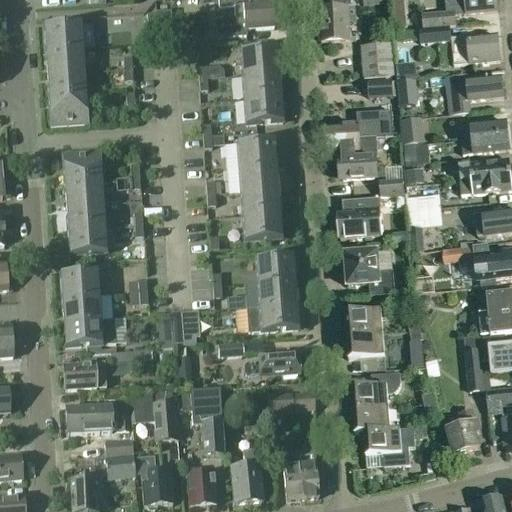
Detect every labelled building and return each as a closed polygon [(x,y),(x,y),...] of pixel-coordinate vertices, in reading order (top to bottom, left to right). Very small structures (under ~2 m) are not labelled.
[(235,21),(215,23),(216,43),(245,41),(244,34),(274,32),(272,6),(242,8),(241,0),(218,0),(219,10),(234,9),(235,21)] [(330,0),(331,12),(319,13),(321,46),(354,43),(354,42),(348,42),(346,24),(355,24),(353,10),(352,10),(351,0),(330,0)] [(387,6),(386,0),(362,0),(363,9),(387,6)] [(430,16),(421,17),(422,30),(431,29),(452,27),(452,19),(467,17),(498,14),(496,0),(444,0),(446,14),(443,15),(430,16)] [(156,28),(155,16),(147,17),(148,29),(156,28)] [(82,52),(81,27),(44,29),(46,54),(82,52)] [(450,31),(419,34),(420,45),(451,43),(450,31)] [(458,43),(451,43),(454,69),(460,68),(471,67),(471,68),(499,65),(497,39),(458,43)] [(367,80),(391,79),(390,49),(365,50),(367,80)] [(84,76),(82,52),(46,54),(47,78),(84,76)] [(242,79),(279,77),(277,52),(241,55),(242,79)] [(123,61),(124,73),(132,73),(131,61),(123,61)] [(207,82),(206,70),(198,71),(199,83),(207,82)] [(132,73),(124,73),(125,85),(133,85),(132,73)] [(47,78),(49,102),(85,100),(84,76),(47,78)] [(281,100),(279,77),(242,79),(244,103),(281,100)] [(466,78),(445,79),(449,119),(470,117),(469,106),(503,102),(501,81),(466,85),(466,78)] [(207,82),(199,83),(200,95),(208,94),(207,82)] [(416,83),(398,85),(400,110),(419,108),(416,83)] [(392,86),(367,87),(368,101),(393,99),(392,86)] [(126,109),(135,108),(134,96),(126,97),(126,109)] [(87,127),(85,100),(49,102),(51,129),(87,127)] [(283,126),(281,100),(244,103),(246,129),(283,126)] [(326,130),(326,131),(327,145),(369,142),(374,142),(393,141),(391,113),(355,116),(356,121),(356,128),(326,130)] [(423,121),(400,124),(403,148),(425,145),(423,121)] [(461,145),(507,140),(505,125),(470,129),(460,130),(461,145)] [(202,129),(203,141),(211,140),(210,128),(202,129)] [(203,141),(204,153),(212,152),(211,140),(203,141)] [(507,140),(461,145),(463,160),(473,159),(508,156),(507,140)] [(328,158),(339,157),(340,163),(337,163),(338,180),(343,184),(372,182),(376,178),(374,142),(369,142),(327,145),(328,158)] [(239,172),(276,169),(274,144),(237,147),(239,172)] [(415,147),(403,148),(405,169),(417,168),(417,167),(429,166),(428,147),(416,148),(415,147)] [(101,183),(99,156),(63,158),(65,186),(101,183)] [(460,184),(511,179),(509,163),(469,167),(469,168),(458,169),(460,184)] [(130,169),(131,181),(139,181),(138,169),(130,169)] [(277,193),(276,169),(239,172),(241,196),(277,193)] [(424,186),(423,172),(406,174),(407,187),(424,186)] [(511,190),(511,179),(460,184),(461,200),(473,198),(473,199),(511,194),(511,190)] [(139,181),(131,181),(132,193),(140,193),(139,181)] [(401,182),(376,184),(378,201),(402,199),(401,182)] [(103,207),(101,183),(65,186),(66,209),(103,207)] [(206,186),(207,199),(215,198),(214,186),(206,186)] [(241,196),(243,220),(279,217),(277,193),(241,196)] [(207,199),(208,210),(216,210),(215,198),(207,199)] [(344,217),(337,217),(339,243),(381,240),(378,202),(343,205),(344,217)] [(104,231),(103,207),(66,209),(68,234),(104,231)] [(437,210),(407,213),(409,231),(438,229),(437,210)] [(511,214),(475,218),(478,240),(485,239),(485,240),(511,236),(511,214)] [(142,217),(134,217),(134,229),(142,229),(142,217)] [(281,242),(279,217),(243,220),(245,245),(281,242)] [(142,229),(134,229),(135,241),(143,241),(142,229)] [(106,256),(104,231),(68,234),(69,258),(106,256)] [(219,253),(218,241),(210,242),(211,254),(219,253)] [(474,251),(442,254),(444,266),(475,263),(474,251)] [(370,300),(395,298),(393,274),(379,275),(377,255),(345,258),(345,261),(341,261),(342,274),(346,274),(348,290),(369,288),(370,300)] [(489,282),(511,279),(511,257),(487,260),(489,282)] [(294,284),(292,260),(256,262),(258,287),(294,284)] [(98,300),(97,275),(60,277),(62,302),(98,300)] [(213,290),(221,290),(220,278),(212,278),(213,290)] [(146,284),(138,285),(139,297),(147,296),(146,284)] [(258,287),(260,310),(296,308),(294,284),(258,287)] [(213,290),(214,302),(222,302),(221,290),(213,290)] [(147,296),(139,297),(140,309),(148,308),(147,296)] [(511,296),(487,299),(488,316),(480,317),(482,338),(490,337),(490,339),(511,337),(511,296)] [(429,298),(418,300),(420,311),(426,310),(430,305),(429,298)] [(62,302),(64,326),(100,324),(98,300),(62,302)] [(373,314),(345,316),(347,340),(382,337),(381,323),(381,321),(390,320),(389,304),(373,305),(373,314)] [(298,334),(296,308),(260,310),(260,311),(246,312),(248,337),(298,334)] [(170,317),(170,318),(171,342),(172,350),(184,349),(183,341),(182,317),(181,316),(170,317)] [(409,335),(420,333),(418,322),(407,324),(409,335)] [(100,324),(64,326),(65,351),(102,348),(116,348),(114,323),(100,324)] [(0,346),(12,346),(10,329),(0,330),(0,346)] [(422,343),(420,333),(409,335),(411,345),(422,343)] [(382,337),(347,340),(348,363),(384,360),(382,337)] [(479,341),(481,363),(491,362),(493,378),(510,376),(511,383),(511,382),(511,349),(506,350),(505,338),(479,341)] [(184,349),(196,349),(195,341),(183,341),(184,349)] [(483,395),(480,363),(478,341),(464,341),(465,353),(464,353),(468,396),(483,395)] [(0,346),(0,362),(13,362),(12,346),(0,346)] [(217,348),(218,361),(243,360),(242,347),(217,348)] [(247,365),(243,369),(244,377),(248,380),(260,380),(260,381),(300,378),(298,354),(258,357),(259,364),(247,365)] [(111,367),(152,364),(152,355),(110,357),(111,367)] [(440,379),(437,363),(425,365),(429,382),(440,379)] [(96,392),(106,392),(105,374),(95,375),(95,365),(80,366),(81,369),(63,371),(64,395),(97,393),(96,392)] [(351,391),(352,414),(388,411),(387,399),(390,399),(391,399),(393,398),(394,397),(396,396),(397,395),(399,393),(399,392),(400,389),(400,388),(399,377),(370,379),(371,389),(351,391)] [(511,391),(485,395),(487,412),(511,408),(511,391)] [(0,417),(8,417),(8,414),(10,412),(10,406),(7,404),(7,393),(0,393),(0,417)] [(223,458),(220,405),(219,394),(190,396),(192,429),(201,428),(203,460),(223,458)] [(130,428),(152,427),(154,447),(179,445),(178,430),(177,430),(175,406),(174,406),(174,396),(128,400),(130,428)] [(424,408),(434,406),(432,396),(422,398),(424,408)] [(293,399),(295,416),(314,414),(312,397),(293,399)] [(283,417),(285,417),(295,416),(293,399),(283,399),(267,401),(269,425),(283,423),(283,417)] [(126,403),(113,403),(114,417),(127,416),(126,403)] [(434,406),(424,408),(426,419),(436,417),(434,406)] [(98,411),(66,412),(67,439),(99,437),(112,436),(111,411),(98,411)] [(390,434),(388,411),(352,414),(354,438),(364,437),(390,434)] [(454,458),(479,451),(475,438),(479,437),(475,424),(475,425),(471,414),(460,416),(463,428),(447,433),(454,458)] [(129,421),(118,421),(119,436),(129,435),(129,421)] [(511,421),(502,423),(504,441),(511,440),(511,421)] [(414,431),(416,442),(426,440),(424,429),(414,431)] [(413,432),(390,434),(364,437),(366,460),(383,458),(384,471),(410,469),(408,451),(415,451),(413,432)] [(132,446),(104,448),(105,461),(133,459),(132,446)] [(234,508),(263,505),(259,469),(259,470),(257,454),(243,455),(244,471),(230,472),(234,508)] [(313,454),(298,456),(304,503),(318,502),(313,454)] [(304,503),(298,456),(281,457),(286,505),(304,503)] [(233,468),(232,457),(224,458),(225,469),(233,468)] [(0,485),(22,484),(20,458),(0,460),(0,485)] [(71,486),(70,486),(70,511),(97,511),(97,499),(101,498),(101,485),(107,485),(135,482),(133,460),(104,462),(94,463),(95,472),(72,474),(70,474),(71,486)] [(154,460),(140,461),(141,479),(144,511),(146,511),(156,511),(157,510),(172,509),(170,476),(158,477),(155,477),(154,460)] [(213,479),(207,480),(202,473),(186,474),(189,511),(216,509),(213,479)] [(0,501),(0,511),(23,511),(23,500),(0,501)] [(504,511),(502,501),(480,507),(481,511),(504,511)]
